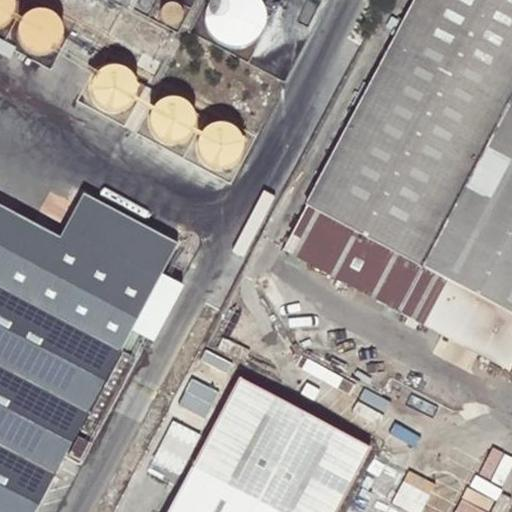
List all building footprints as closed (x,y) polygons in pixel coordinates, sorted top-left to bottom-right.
[(140,6),(142,9),(144,9),(149,8),(152,5),(151,0),(150,0),(141,0),(141,1),(140,6)] [(213,0),(212,1),(208,10),(207,15),(208,25),(212,35),(219,42),(228,46),(233,47),(238,48),(246,46),(255,41),(261,34),(265,24),(266,19),(264,10),(260,1),(259,0),(213,0)] [(511,0),(417,0),(309,202),(311,203),(285,252),(426,327),(450,281),(511,313),(511,0)] [(165,8),(163,11),(163,13),(163,19),(165,22),(170,25),(173,26),(178,25),(183,19),(184,13),(181,8),(179,6),(173,5),(170,5),(165,8)] [(15,13),(10,20),(10,21),(8,30),(9,39),(14,46),(17,49),(25,53),(34,54),(43,51),(50,45),(54,37),(55,28),(53,20),(48,13),(40,8),(31,6),(23,8),(15,13)] [(96,72),(91,80),(90,81),(89,89),(90,98),(95,106),(98,109),(106,112),(115,113),(123,110),(131,104),(135,96),(136,87),(134,79),(128,72),(121,67),(112,66),(103,67),(96,72)] [(156,103),(151,110),(151,111),(149,120),(151,129),(155,136),(159,139),(167,143),(176,144),(184,141),(191,135),(196,127),(197,118),(194,110),(189,102),(181,98),(173,96),(164,98),(156,103)] [(205,129),(199,136),(199,137),(197,146),(199,155),(203,162),(207,165),(215,169),(224,170),(232,167),(239,161),(244,153),(245,144),(242,136),(237,129),(229,124),(221,122),(212,124),(205,129)] [(0,511),(36,511),(66,456),(121,352),(127,341),(168,263),(177,246),(85,196),(62,240),(0,207),(0,511)] [(511,372),(511,369),(511,313),(450,281),(426,327),(511,372)] [(243,377),(170,511),(338,511),(374,448),(243,377)]
